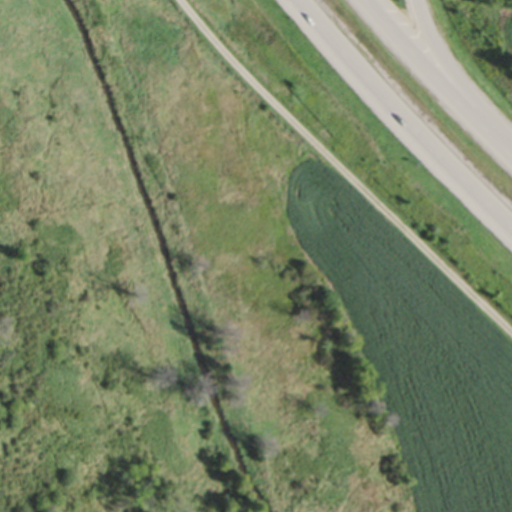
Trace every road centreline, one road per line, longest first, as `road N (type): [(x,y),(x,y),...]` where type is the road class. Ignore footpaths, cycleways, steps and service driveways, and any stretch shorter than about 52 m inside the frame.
road 1 (motorway): [(298,0),(511,226)]
road 2 (motorway): [(511,155),(366,0)]
road 3 (motorway): [(511,137),(447,66),(417,0)]
